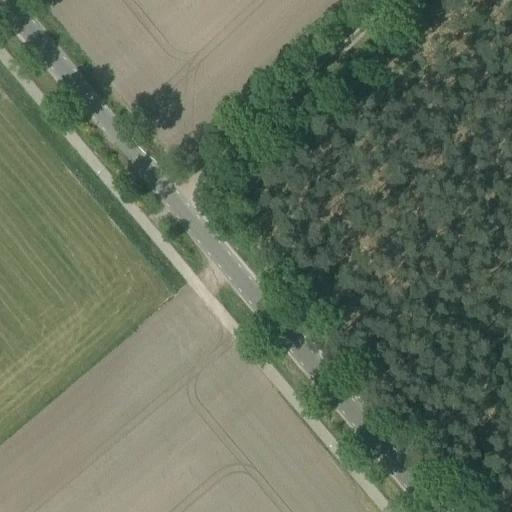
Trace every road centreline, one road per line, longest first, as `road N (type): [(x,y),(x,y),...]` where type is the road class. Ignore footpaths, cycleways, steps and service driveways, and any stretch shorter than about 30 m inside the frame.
road 1 (tertiary): [(443,511),(5,0)]
road 2 (track): [(143,225),(393,0)]
